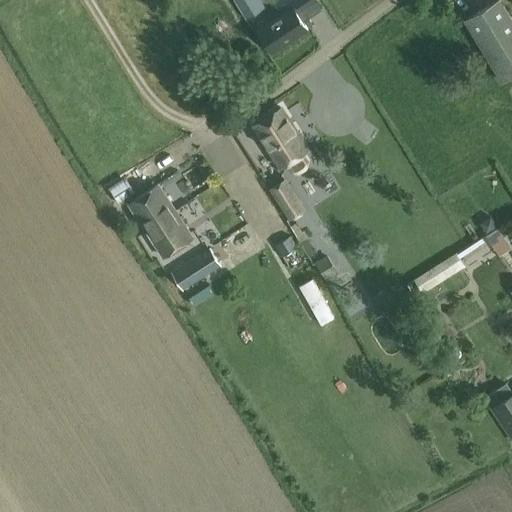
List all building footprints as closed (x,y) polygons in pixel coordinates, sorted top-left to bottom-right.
[(235,0),(247,19),(265,8),(259,0),(235,0)] [(289,0),(264,17),(268,23),(258,29),(273,52),(308,29),(299,15),(307,10),(300,0),(289,0)] [(511,74),(511,18),(501,0),(496,0),(465,19),(502,81),(511,74)] [(282,167),(287,164),(292,173),(293,173),(295,173),(296,173),(299,173),(302,172),(303,172),(305,170),(307,168),(308,167),(309,165),(309,164),(310,163),(310,161),(310,160),(305,152),(308,150),(280,108),(254,124),(282,167)] [(306,208),(287,177),(269,188),(288,219),(306,208)] [(122,179),(110,188),(120,203),(133,195),(122,179)] [(193,238),(180,218),(158,184),(130,203),(165,256),(193,238)] [(297,223),(292,226),(309,256),(317,252),(305,231),(302,232),(297,223)] [(486,235),(511,273),(511,290),(511,291),(511,292),(511,248),(498,227),(486,235)] [(295,275),(307,269),(287,230),(276,235),(295,275)] [(210,247),(172,271),(183,289),(221,265),(210,247)] [(457,252),(414,278),(422,292),(466,266),(457,252)] [(326,281),(338,273),(327,255),(315,263),(326,281)] [(376,297),(360,307),(375,333),(373,335),(386,357),(405,346),(376,297)] [(342,320),(327,329),(334,340),(348,332),(342,320)] [(511,378),(488,395),(495,405),(492,407),(511,436),(511,378)]
